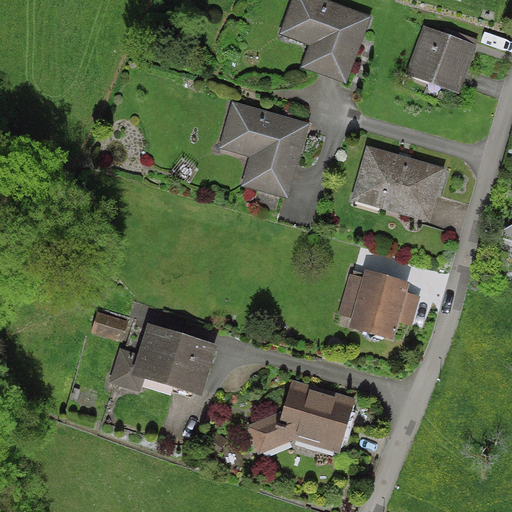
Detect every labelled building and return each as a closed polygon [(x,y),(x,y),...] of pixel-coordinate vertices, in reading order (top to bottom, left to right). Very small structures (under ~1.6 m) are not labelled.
[(317,33),(304,68),(342,82),(364,22),(304,0),(295,0),(287,22),(317,33)] [(411,70),(456,87),(469,51),(424,34),(411,70)] [(244,186),(283,197),(302,130),(233,110),(226,135),(256,144),(244,186)] [(425,221),(438,176),(439,173),(367,152),(352,202),(354,203),(355,196),(381,203),(379,208),(425,221)] [(511,202),(501,241),(511,243),(511,202)] [(350,328),(389,339),(404,288),(351,273),(350,293),(360,295),(350,328)] [(91,334),(119,343),(124,326),(96,317),(91,334)] [(208,351),(150,333),(137,376),(173,387),(171,391),(190,397),(192,392),(195,393),(208,351)] [(276,432),(338,450),(351,406),(289,388),(276,432)]
